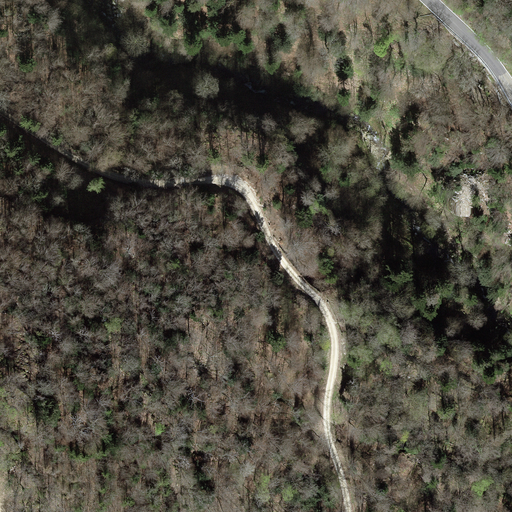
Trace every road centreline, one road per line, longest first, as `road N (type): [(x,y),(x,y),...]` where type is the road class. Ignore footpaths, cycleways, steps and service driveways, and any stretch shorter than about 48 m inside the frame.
road 1 (track): [(0,107),(112,175),(223,179),(245,190),(273,247),(324,304),(334,331),(327,433),(347,511)]
road 2 (tertiary): [(511,89),(429,0)]
